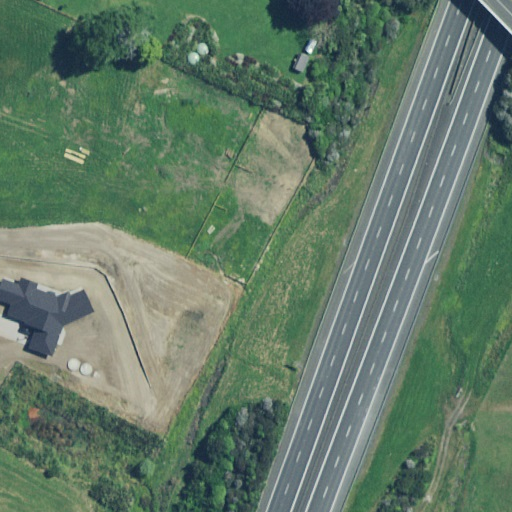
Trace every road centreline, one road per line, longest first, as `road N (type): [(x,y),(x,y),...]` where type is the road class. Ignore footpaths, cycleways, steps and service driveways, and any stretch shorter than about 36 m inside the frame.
road 1 (motorway): [(508,0),(317,511)]
road 2 (motorway): [(277,511),(465,0)]
